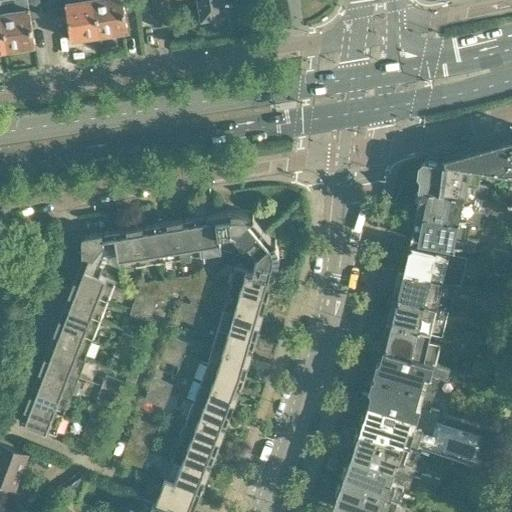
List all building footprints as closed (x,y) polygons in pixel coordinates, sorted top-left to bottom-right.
[(39,0),(0,0),(0,2),(1,11),(7,49),(36,44),(31,18),(42,16),(39,0)] [(65,0),(52,0),(55,15),(68,13),(72,39),(100,34),(94,0),(66,0),(65,0)] [(129,30),(123,0),(94,0),(100,34),(129,30)] [(166,0),(164,0),(149,2),(153,26),(170,23),(166,0)] [(199,0),(202,18),(226,14),(223,0),(199,0)] [(511,135),(462,149),(442,155),(444,162),(467,166),(481,168),(511,172),(511,135)] [(467,166),(444,162),(425,159),(424,161),(421,162),(420,171),(422,175),(420,186),(475,195),(486,198),(489,185),(478,183),(481,168),(467,166)] [(473,209),(475,195),(420,186),(416,212),(470,221),(470,222),(479,223),(482,212),(473,209)] [(247,242),(262,229),(252,217),(254,215),(253,214),(251,215),(249,214),(248,213),(245,212),(244,211),(240,210),(237,210),(234,210),(232,210),(215,213),(221,247),(222,248),(236,252),(247,243),(247,242)] [(467,236),(470,222),(470,221),(416,212),(416,213),(412,214),(410,224),(413,228),(411,238),(474,249),(476,238),(467,236)] [(221,247),(215,213),(194,216),(200,254),(222,251),(222,248),(221,247)] [(200,254),(194,216),(173,220),(179,258),(200,254)] [(179,258),(173,220),(153,223),(160,261),(179,258)] [(160,261),(153,223),(134,226),(140,264),(160,261)] [(140,264),(134,226),(113,229),(117,252),(120,267),(120,268),(140,264)] [(120,267),(117,252),(113,229),(82,235),(82,257),(79,265),(100,273),(104,261),(120,267)] [(275,239),(272,241),(262,229),(247,242),(247,243),(257,254),(252,271),(252,272),(273,278),(278,261),(279,257),(279,253),(278,249),(276,245),(274,242),(276,240),(275,239)] [(406,245),(400,268),(455,282),(460,283),(466,258),(461,257),(408,243),(408,246),(406,245)] [(492,247),(491,254),(508,258),(510,250),(492,247)] [(100,274),(100,273),(79,265),(71,286),(107,300),(115,279),(100,274)] [(267,298),(273,278),(252,272),(252,271),(235,266),(229,287),(267,298)] [(448,309),(455,282),(400,268),(393,293),(396,293),(396,296),(448,309)] [(188,296),(208,277),(204,272),(188,275),(190,286),(184,292),(188,296)] [(190,286),(188,275),(176,277),(178,291),(182,290),(184,292),(190,286)] [(178,291),(176,277),(164,279),(167,293),(178,291)] [(212,281),(208,277),(188,296),(191,299),(196,291),(206,297),(212,281)] [(167,293),(164,279),(152,281),(154,291),(160,294),(167,293)] [(154,291),(152,281),(141,282),(138,291),(158,298),(160,294),(154,291)] [(100,318),(107,300),(71,286),(64,304),(100,318)] [(262,317),(267,298),(229,287),(223,306),(262,317)] [(154,309),(158,298),(138,291),(134,301),(154,309)] [(202,308),(206,297),(196,291),(191,299),(190,303),(189,304),(202,308)] [(442,335),(448,309),(396,296),(395,298),(393,298),(387,321),(430,332),(442,335)] [(149,321),(154,309),(134,301),(130,313),(149,321)] [(199,316),(202,308),(189,304),(190,303),(182,301),(179,308),(199,316)] [(93,337),(100,318),(64,304),(56,323),(93,337)] [(256,337),(262,317),(223,306),(218,326),(256,337)] [(199,316),(179,308),(176,316),(196,324),(199,316)] [(429,340),(430,332),(387,321),(380,345),(384,346),(384,348),(436,362),(440,343),(429,340)] [(85,357),(93,337),(56,323),(49,343),(85,357)] [(250,356),(256,337),(218,326),(212,346),(250,356)] [(466,330),(464,340),(478,343),(481,334),(466,330)] [(138,351),(142,340),(122,332),(118,343),(138,351)] [(188,343),(169,335),(164,347),(184,354),(188,343)] [(476,351),(478,343),(464,340),(462,348),(476,351)] [(78,377),(85,357),(49,343),(41,363),(78,377)] [(133,362),(138,351),(118,343),(113,355),(133,362)] [(250,356),(212,346),(207,364),(245,376),(250,356)] [(180,366),(184,354),(164,347),(160,358),(180,366)] [(452,366),(436,362),(384,348),(381,358),(376,361),(373,371),(375,374),(435,392),(440,376),(448,378),(452,366)] [(70,395),(78,377),(41,363),(34,381),(70,395)] [(244,380),(245,376),(207,364),(201,381),(238,395),(244,380)] [(121,393),(125,382),(106,374),(101,386),(121,393)] [(430,406),(435,392),(375,374),(375,376),(370,378),(367,388),(369,392),(367,400),(436,422),(439,409),(430,406)] [(173,384),(153,377),(149,388),(168,396),(173,384)] [(63,414),(70,395),(34,381),(27,400),(63,414)] [(230,414),(238,395),(201,381),(193,400),(230,414)] [(117,404),(121,393),(101,386),(97,397),(117,404)] [(164,407),(168,396),(149,388),(144,399),(164,407)] [(56,434),(63,414),(27,400),(19,420),(56,434)] [(230,414),(193,400),(186,419),(223,433),(230,414)] [(432,433),(436,422),(367,400),(365,407),(360,410),(358,417),(360,420),(358,427),(417,447),(423,430),(432,433)] [(105,435),(109,423),(90,416),(85,427),(105,435)] [(157,426),(137,418),(133,429),(146,435),(152,437),(157,426)] [(216,452),(223,433),(186,419),(179,438),(216,452)] [(443,425),(441,432),(457,436),(456,437),(472,442),(474,434),(443,425)] [(101,446),(105,435),(85,427),(81,439),(101,446)] [(413,460),(417,447),(358,427),(357,430),(353,432),(351,439),(353,443),(350,452),(413,475),(417,462),(413,460)] [(133,429),(128,441),(142,446),(146,435),(133,429)] [(208,471),(216,452),(179,438),(172,457),(208,471)] [(128,441),(124,452),(138,457),(142,446),(128,441)] [(0,482),(13,488),(27,454),(0,442),(0,482)] [(140,471),(144,459),(138,457),(124,452),(120,463),(140,471)] [(409,486),(413,475),(350,452),(346,464),(341,466),(340,472),(342,476),(341,478),(398,500),(404,485),(409,486)] [(201,490),(208,471),(172,457),(164,476),(201,490)] [(85,473),(56,493),(76,501),(81,489),(71,485),(76,481),(83,483),(87,473),(85,472),(85,473)] [(422,473),(420,478),(438,484),(441,478),(427,473),(427,474),(422,473)] [(198,499),(198,498),(201,490),(164,476),(161,484),(161,485),(160,488),(156,497),(192,511),(196,502),(198,499)] [(336,494),(333,506),(350,511),(393,511),(398,500),(341,478),(340,481),(336,484),(334,491),(336,494)] [(438,484),(420,478),(419,481),(423,483),(423,484),(437,488),(438,484)] [(192,511),(156,497),(156,498),(144,494),(138,508),(130,505),(127,511),(192,511)] [(27,511),(16,500),(2,511),(27,511)]
